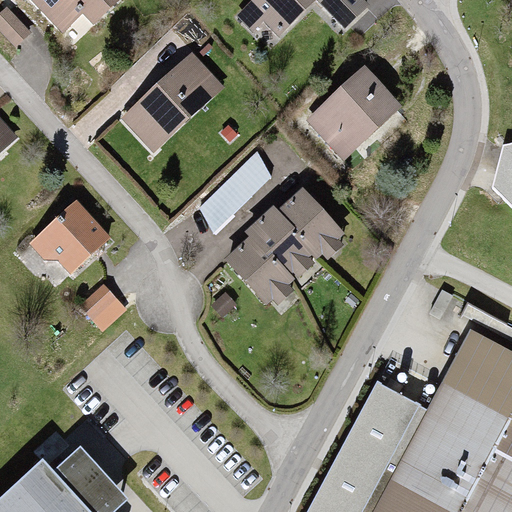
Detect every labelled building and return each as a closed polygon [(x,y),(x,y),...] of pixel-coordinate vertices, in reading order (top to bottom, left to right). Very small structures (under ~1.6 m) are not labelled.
[(98,23),(121,0),(31,0),(62,31),(84,9),(98,23)] [(251,0),(237,15),(252,30),(263,20),(279,36),(314,0),(251,0)] [(314,0),(344,30),(369,6),(364,0),(314,0)] [(10,7),(0,15),(0,32),(15,50),(33,34),(10,7)] [(194,59),(123,121),(153,155),(224,93),(194,59)] [(362,67),(310,120),(344,154),(396,101),(362,67)] [(0,123),(0,153),(15,140),(0,123)] [(511,143),(506,145),(494,191),(511,206),(511,143)] [(199,217),(216,234),(279,174),(263,156),(199,217)] [(299,190),(277,211),(328,265),(350,244),(299,190)] [(77,206),(36,242),(67,278),(109,242),(77,206)] [(328,265),(277,211),(253,234),(305,288),(328,265)] [(282,310),(305,288),(253,234),(230,256),(282,310)] [(103,289),(82,310),(95,324),(116,303),(103,289)] [(378,389),(312,511),(511,511),(511,358),(469,336),(427,415),(378,389)] [(85,511),(42,465),(0,502),(0,511),(85,511)]
